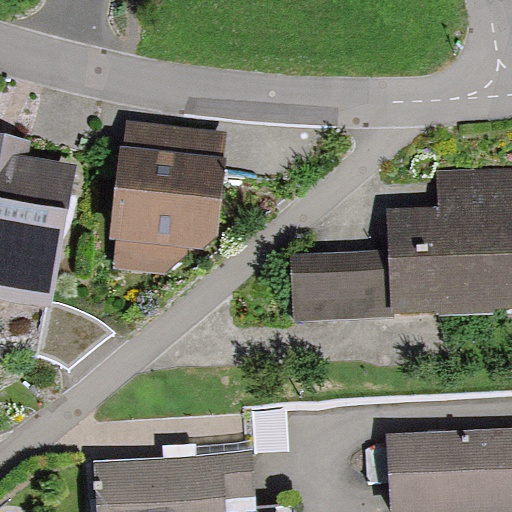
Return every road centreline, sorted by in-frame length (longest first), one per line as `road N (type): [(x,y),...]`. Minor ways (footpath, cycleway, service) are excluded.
road 1 (residential): [(401,98),(395,128),(341,179),(0,469)]
road 2 (residential): [(0,48),(167,91),(401,98)]
road 3 (residential): [(511,412),(264,428)]
